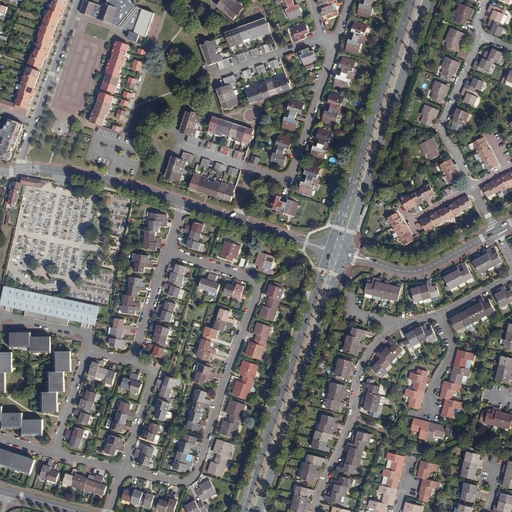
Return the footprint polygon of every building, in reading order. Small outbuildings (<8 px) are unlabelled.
[(59,19),(61,20),(67,0),(52,0),(48,14),(46,14),(38,37),(40,37),(34,53),(33,52),(29,64),(41,68),(45,58),(47,58),(53,41),(51,40),(59,19)] [(107,0),(106,4),(102,3),(101,6),(84,0),(80,13),(119,26),(124,19),(121,18),(122,14),(127,16),(134,6),(129,0),(107,0)] [(232,0),(225,8),(228,10),(226,12),(229,15),(237,4),(232,0)] [(377,5),(367,2),(366,6),(364,5),(359,3),(358,7),(359,9),(357,14),(367,18),(369,13),(371,11),(372,7),(376,9),(377,5)] [(237,17),(244,8),(238,3),(237,4),(229,15),(231,17),(233,15),(237,17)] [(294,6),(291,7),(290,3),(279,7),(281,11),(284,10),(285,13),(287,14),(289,20),(300,16),(298,10),(299,8),(298,5),(294,6)] [(468,16),(470,17),(474,9),(460,3),(456,13),(458,14),(455,21),(464,25),(467,18),(468,16)] [(0,6),(0,18),(4,20),(8,7),(1,4),(0,6)] [(490,18),(500,22),(504,14),(499,12),(500,8),(490,4),(488,11),(492,13),(494,13),(493,16),(491,15),(490,18)] [(333,5),(324,8),(323,9),(324,12),(323,12),(321,15),(322,18),(327,16),(329,19),(339,15),(337,11),(335,12),(333,5)] [(132,17),(139,8),(135,6),(134,6),(127,16),(124,19),(119,26),(122,29),(130,19),(132,17)] [(140,35),(146,37),(154,13),(139,8),(132,17),(133,18),(132,20),(130,19),(122,29),(130,32),(128,39),(137,42),(140,35)] [(499,25),(500,22),(490,18),(487,25),(492,27),(494,28),(493,30),(491,29),(490,32),(500,36),(503,27),(499,25)] [(262,20),(258,21),(264,36),(271,33),(267,22),(264,23),(262,20)] [(253,27),(257,38),(264,36),(258,21),(255,22),(256,26),(253,27)] [(357,33),(355,37),(365,40),(366,37),(363,35),(364,31),(363,30),(365,24),(355,21),(353,26),(351,27),(350,31),(354,32),(357,33)] [(301,36),(304,35),(308,34),(306,29),(305,28),(303,23),(292,27),(294,32),(293,35),(295,38),(291,40),(292,43),(303,39),(301,36)] [(250,41),(257,38),(253,27),(250,28),(248,25),(245,26),(250,41)] [(244,43),(250,41),(245,26),(241,27),(243,31),(240,32),(244,43)] [(457,51),(459,47),(457,46),(459,41),(461,42),(465,34),(451,28),(445,41),(448,42),(446,47),(457,51)] [(232,31),(237,45),(244,43),(240,32),(236,33),(235,29),(232,31)] [(230,48),(237,45),(232,31),(228,32),(229,35),(226,37),(228,43),(230,48)] [(364,44),(365,40),(355,37),(354,41),(351,40),(347,39),(346,43),(347,45),(345,50),(355,53),(357,48),(359,47),(360,43),(364,44)] [(203,52),(216,47),(218,47),(215,40),(203,44),(205,47),(202,48),(203,52)] [(116,41),(112,53),(114,53),(112,60),(110,59),(107,70),(108,71),(102,88),(115,93),(121,75),(120,74),(123,64),(125,65),(127,57),(126,57),(130,45),(116,41)] [(216,47),(203,52),(204,55),(207,54),(208,57),(218,53),(216,47)] [(308,52),(306,48),(296,52),(297,56),(301,55),(302,58),(304,59),(306,65),(316,62),(313,56),(314,54),(313,50),(310,51),(308,52)] [(486,50),(483,58),(493,62),(494,59),(499,61),(503,52),(493,48),(491,52),(486,50)] [(220,69),(224,68),(221,61),(223,60),(220,53),(218,53),(208,57),(209,61),(207,62),(208,65),(218,62),(220,69)] [(455,70),(457,71),(460,62),(447,56),(442,67),(445,68),(441,75),(442,75),(441,76),(442,77),(445,78),(446,77),(450,78),(450,79),(451,79),(454,72),(455,70)] [(343,73),(353,76),(355,72),(351,71),(352,68),(351,66),(353,61),(343,57),(341,62),(340,63),(338,67),(342,68),(345,69),(343,73)] [(493,62),(483,58),(482,61),(483,61),(482,63),(481,62),(476,60),(473,67),(483,72),(484,68),(489,71),(493,62)] [(140,71),(143,62),(136,60),(133,69),(140,71)] [(0,106),(26,116),(36,89),(34,89),(40,71),(28,67),(21,85),(22,85),(21,90),(16,104),(0,98),(0,106)] [(353,76),(343,73),(342,77),(336,74),(334,78),(335,80),(333,86),(344,90),(346,84),(347,83),(349,79),(352,80),(353,76)] [(286,74),(279,77),(284,91),(288,90),(287,86),(290,85),(286,74)] [(134,89),(137,80),(130,77),(127,86),(134,89)] [(234,91),(231,84),(230,85),(227,77),(223,79),(226,86),(217,89),(218,93),(221,92),(222,95),(234,91)] [(273,81),(276,90),(279,89),(280,92),(284,91),(279,77),(272,79),(273,81)] [(467,79),(464,87),(474,91),(476,88),(480,90),(484,81),(474,77),(473,80),(474,81),(474,82),(472,82),(467,79)] [(273,81),(266,84),(271,96),(274,95),(273,92),(276,90),(273,81)] [(444,94),(446,95),(449,87),(436,81),(431,91),(434,92),(431,99),(440,103),(443,96),(444,94)] [(252,87),(257,101),(261,100),(259,97),(263,95),(260,86),(259,84),(252,87)] [(271,96),(266,84),(260,86),(263,95),(266,94),(267,97),(271,96)] [(257,101),(252,87),(245,89),(249,100),(253,99),(254,102),(257,101)] [(474,91),(464,87),(461,95),(466,97),(467,97),(466,99),(465,98),(463,101),(474,106),(477,97),(473,95),(474,91)] [(222,103),(236,97),(234,91),(222,95),(223,98),(220,99),(222,103)] [(96,109),(94,108),(89,122),(102,126),(106,115),(107,116),(114,96),(101,92),(96,109)] [(333,104),(332,108),(341,112),(343,107),(339,106),(340,103),(339,102),(341,95),(331,92),(330,98),(328,98),(327,102),(330,103),(333,104)] [(236,97),(222,103),(223,107),(226,106),(227,109),(239,105),(236,97)] [(283,107),(282,112),(292,115),(294,111),(297,112),(301,113),(302,109),(301,107),(303,102),(291,98),(289,105),(287,105),(286,108),(283,107)] [(433,118),(435,119),(439,111),(425,105),(421,115),(423,116),(421,123),(429,127),(432,120),(433,118)] [(341,112),(332,108),(330,112),(328,111),(324,110),(322,114),(324,116),(322,121),(332,125),(334,119),(335,118),(337,114),(340,115),(341,112)] [(459,108),(455,116),(457,116),(456,118),(454,122),(462,125),(464,121),(466,123),(470,114),(459,108)] [(124,121),(126,113),(119,110),(116,118),(124,121)] [(186,115),(184,118),(197,122),(199,123),(201,117),(189,112),(188,115),(186,115)] [(291,119),(292,115),(282,112),(280,115),(284,117),(282,121),(283,122),(281,128),(293,132),(295,125),(296,125),(297,121),(294,120),(291,119)] [(186,122),(185,126),(195,129),(197,122),(184,118),(183,122),(186,122)] [(215,133),(220,119),(216,118),(215,121),(212,120),(210,127),(209,131),(215,133)] [(13,148),(18,138),(17,138),(18,134),(19,134),(24,124),(10,119),(7,125),(6,125),(5,130),(3,129),(1,135),(5,137),(3,143),(1,146),(0,144),(0,157),(8,160),(11,154),(13,148)] [(223,120),(220,119),(215,133),(222,136),(223,134),(226,124),(222,123),(223,120)] [(229,125),(226,124),(223,134),(230,136),(234,124),(230,122),(229,125)] [(230,136),(236,138),(239,129),(236,127),(237,125),(234,124),(230,136)] [(187,143),(190,144),(193,136),(195,137),(197,130),(195,129),(185,126),(184,129),(181,128),(180,132),(189,135),(187,143)] [(239,129),(236,138),(236,140),(242,142),(247,128),(243,127),(242,130),(239,129)] [(250,129),(247,128),(242,142),(250,144),(253,133),(249,132),(250,129)] [(321,140),(320,144),(330,147),(331,143),(328,142),(329,139),(328,137),(330,131),(320,128),(318,134),(316,134),(315,138),(321,140)] [(271,143),(270,147),(280,151),(282,146),(285,147),(288,148),(289,145),(289,143),(291,137),(279,134),(277,139),(275,140),(274,144),(271,143)] [(474,147),(477,153),(487,147),(486,144),(487,143),(484,137),(473,142),(476,146),(474,147)] [(435,147),(437,146),(433,138),(420,145),(425,155),(427,153),(431,160),(439,155),(436,149),(435,147)] [(330,147),(320,144),(319,148),(316,147),(312,146),(311,150),(312,151),(310,157),(321,160),(323,155),(324,154),(325,150),(329,151),(330,147)] [(280,151),(270,147),(269,151),(272,151),(270,155),(271,157),(269,163),(281,166),(283,161),(285,159),(286,156),(282,155),(279,154),(280,151)] [(487,147),(477,153),(478,154),(480,158),(481,157),(483,160),(483,162),(494,156),(490,149),(489,150),(487,147)] [(174,161),(173,165),(182,167),(184,168),(186,161),(185,161),(187,153),(184,152),(182,160),(172,156),(171,160),(174,161)] [(480,158),(478,154),(474,156),(476,160),(478,159),(480,162),(483,160),(481,157),(480,158)] [(250,163),(257,165),(260,158),(253,155),(250,163)] [(497,163),(494,156),(483,162),(488,171),(497,166),(496,163),(497,163)] [(444,175),(455,170),(453,166),(454,166),(450,159),(440,164),(443,168),(441,169),(444,175)] [(309,180),(318,183),(319,179),(316,178),(317,174),(317,173),(319,167),(308,164),(306,169),(305,170),(304,174),(307,175),(310,176),(309,180)] [(169,166),(168,170),(180,174),(182,167),(173,165),(172,167),(169,166)] [(182,175),(180,174),(168,170),(167,174),(169,175),(168,178),(179,182),(182,175)] [(456,172),(455,170),(444,175),(447,180),(449,179),(451,183),(461,178),(457,171),(456,172)] [(501,178),(507,188),(511,185),(511,184),(511,183),(511,175),(510,172),(503,176),(504,177),(501,178)] [(197,190),(202,175),(195,173),(191,185),(195,186),(193,189),(197,190)] [(202,175),(197,190),(201,191),(202,188),(205,189),(208,180),(209,178),(202,175)] [(26,185),(27,178),(22,177),(21,183),(13,181),(9,204),(10,204),(12,207),(15,205),(16,205),(21,184),(26,185)] [(43,180),(27,178),(26,185),(37,187),(39,186),(42,188),(46,184),(43,180)] [(501,191),(507,188),(501,178),(498,180),(497,179),(491,182),(497,192),(500,190),(501,191)] [(215,182),(208,180),(205,189),(209,191),(207,193),(211,194),(215,182)] [(215,182),(211,194),(214,195),(215,193),(218,194),(222,183),(215,180),(215,182)] [(317,187),(318,183),(309,180),(307,183),(304,182),(301,181),(300,186),(301,187),(299,192),(309,196),(311,190),(312,190),(314,185),(317,187)] [(221,197),(224,199),(229,184),(222,182),(222,183),(218,194),(222,195),(221,197)] [(487,197),(497,192),(491,182),(484,186),(485,187),(482,188),(487,197)] [(229,184),(224,199),(228,200),(229,197),(232,198),(236,186),(229,184)] [(420,190),(425,199),(425,200),(432,197),(431,195),(435,194),(434,192),(430,184),(424,187),(425,188),(420,190)] [(411,195),(416,205),(422,202),(422,201),(425,199),(420,190),(411,195)] [(278,216),(282,205),(278,203),(279,200),(280,197),(276,196),(274,197),(269,195),(265,206),(270,208),(271,210),(275,211),(274,214),(278,216)] [(416,205),(411,195),(407,197),(406,196),(400,199),(405,209),(409,207),(409,209),(416,205)] [(464,197),(458,200),(463,210),(473,205),(468,196),(465,198),(464,197)] [(282,205),(278,216),(282,217),(283,214),(286,215),(288,213),(294,216),(298,205),(292,203),(291,201),(288,200),(287,203),(286,206),(282,205)] [(449,206),(454,216),(460,213),(459,212),(463,210),(458,200),(452,204),(452,205),(449,206)] [(449,219),(454,216),(449,206),(446,208),(445,207),(439,210),(444,220),(448,218),(449,219)] [(433,215),(430,217),(435,226),(441,223),(440,222),(444,220),(439,210),(432,214),(433,215)] [(165,215),(153,213),(150,232),(147,232),(145,249),(157,251),(158,248),(160,248),(161,244),(162,244),(163,240),(156,239),(157,233),(160,234),(161,227),(168,228),(169,223),(167,223),(168,219),(165,219),(165,215)] [(390,223),(393,227),(403,222),(399,215),(398,216),(396,213),(386,218),(389,224),(390,223)] [(430,229),(435,226),(430,217),(427,218),(426,217),(420,221),(425,230),(429,228),(430,229)] [(194,228),(187,225),(184,233),(191,235),(190,240),(187,239),(185,243),(188,244),(187,248),(199,252),(202,244),(198,243),(204,225),(195,222),(194,228)] [(397,231),(399,236),(409,231),(405,223),(404,224),(403,222),(393,227),(395,232),(397,231)] [(412,237),(409,231),(399,236),(404,245),(413,241),(411,237),(412,237)] [(232,255),(237,257),(241,246),(226,241),(221,259),(230,262),(231,258),(232,255)] [(490,250),(487,252),(495,266),(502,262),(496,250),(494,252),(494,253),(492,254),(492,253),(490,250)] [(487,270),(495,266),(487,252),(483,253),(485,257),(482,259),(487,270)] [(270,274),(275,257),(260,253),(257,263),(262,265),(261,268),(260,271),(270,274)] [(151,256),(139,255),(136,272),(145,273),(146,267),(153,268),(154,265),(152,264),(153,260),(151,260),(151,256)] [(479,274),(487,270),(482,259),(477,262),(475,258),(472,260),(479,274)] [(459,270),(465,282),(473,278),(465,263),(461,265),(463,268),(464,269),(462,271),(461,269),(459,270)] [(175,270),(170,268),(169,272),(174,274),(171,282),(176,284),(175,287),(167,285),(166,290),(172,292),(170,297),(177,299),(184,278),(183,277),(186,268),(177,265),(175,270)] [(452,275),(458,286),(465,282),(459,270),(458,267),(453,270),(455,273),(452,275)] [(447,291),(458,286),(452,275),(450,271),(446,274),(448,277),(444,279),(447,285),(448,286),(445,287),(447,291)] [(207,281),(202,279),(199,289),(217,294),(220,285),(215,283),(217,277),(209,275),(207,281)] [(144,279),(132,278),(130,296),(126,295),(124,313),(137,315),(137,311),(140,312),(141,308),(142,308),(143,304),(136,303),(136,297),(139,297),(140,290),(147,291),(148,287),(146,287),(147,283),(144,283),(144,279)] [(373,294),(377,279),(373,278),(372,281),(372,282),(370,282),(371,281),(368,280),(366,293),(373,294)] [(373,294),(382,296),(384,285),(379,283),(380,280),(377,279),(373,294)] [(237,281),(234,280),(231,287),(228,286),(225,294),(240,299),(244,289),(240,287),(242,284),(237,282),(237,281)] [(439,296),(440,295),(436,282),(433,283),(434,285),(432,285),(431,284),(431,280),(427,281),(428,286),(432,298),(439,296)] [(390,299),(393,287),(388,285),(389,282),(385,281),(384,285),(382,296),(390,299)] [(423,300),(419,283),(415,285),(416,289),(411,290),(415,302),(423,300)] [(432,298),(428,286),(424,287),(423,283),(419,283),(423,300),(432,298)] [(274,321),(277,310),(276,310),(277,305),(279,300),(280,300),(281,300),(284,289),(271,284),(268,295),(271,296),(273,297),(271,302),(269,307),(267,307),(264,306),(260,316),(274,321)] [(398,288),(393,287),(390,299),(399,301),(402,285),(399,284),(398,288)] [(98,306),(2,287),(0,299),(0,305),(24,310),(23,317),(67,325),(68,319),(95,325),(98,306)] [(505,288),(502,289),(509,304),(511,302),(511,290),(511,288),(508,290),(509,291),(507,292),(506,291),(505,288)] [(509,304),(502,289),(498,291),(500,294),(495,297),(502,308),(509,304)] [(483,299),(480,301),(488,316),(495,312),(488,300),(485,303),(483,299)] [(474,308),(480,320),(488,316),(480,301),(476,303),(478,306),(474,308)] [(166,308),(160,306),(157,313),(164,315),(162,321),(169,323),(175,305),(168,302),(166,308)] [(472,324),(480,320),(474,308),(470,310),(468,307),(464,309),(472,324)] [(232,312),(220,308),(214,330),(206,327),(196,357),(208,361),(209,357),(212,358),(213,354),(215,355),(216,351),(209,349),(211,342),(210,342),(212,338),(217,340),(220,332),(225,333),(227,327),(234,329),(237,321),(230,319),(232,312)] [(465,328),(472,324),(464,309),(461,311),(463,314),(459,316),(465,328)] [(457,332),(465,328),(459,316),(455,318),(453,315),(449,318),(457,332)] [(127,320),(117,319),(116,330),(115,336),(115,339),(113,339),(112,347),(125,348),(125,344),(128,344),(128,341),(125,340),(125,334),(132,335),(133,327),(126,326),(127,320)] [(256,340),(255,343),(254,346),(250,344),(246,355),(261,360),(266,343),(265,343),(267,338),(268,338),(272,327),(258,323),(255,333),(258,334),(260,335),(258,340),(256,340)] [(157,330),(155,329),(154,332),(156,333),(153,342),(158,343),(157,347),(150,344),(148,349),(154,351),(152,356),(161,359),(165,350),(163,349),(169,329),(159,326),(157,330)] [(426,326),(422,328),(428,339),(430,343),(438,339),(432,327),(429,328),(430,329),(428,330),(427,329),(426,326)] [(350,335),(360,338),(364,339),(364,336),(363,336),(363,334),(365,334),(368,335),(369,331),(353,327),(350,335)] [(412,328),(420,344),(428,339),(422,328),(417,330),(416,327),(412,328)] [(412,348),(420,344),(412,328),(409,330),(411,334),(406,336),(412,348)] [(30,331),(10,331),(10,346),(30,346),(30,351),(51,351),(51,335),(30,335),(30,331)] [(345,343),(362,347),(363,344),(358,342),(360,338),(350,335),(347,335),(345,343)] [(388,347),(388,348),(397,356),(404,350),(391,338),(388,341),(391,344),(392,345),(391,346),(390,345),(388,347)] [(511,342),(506,341),(503,350),(511,351),(511,342)] [(362,347),(345,343),(343,352),(355,355),(357,350),(361,351),(362,347)] [(379,351),(391,363),(397,356),(388,348),(384,352),(381,348),(379,351)] [(458,350),(454,366),(465,369),(467,359),(473,361),(474,354),(458,350)] [(71,351),(57,351),(57,371),(50,371),(50,392),(43,392),(43,412),(57,412),(57,392),(64,392),(64,371),(70,371),(71,351)] [(377,358),(375,360),(385,369),(391,363),(379,351),(376,354),(378,357),(379,358),(378,359),(377,358)] [(12,353),(0,353),(0,392),(5,393),(5,373),(12,373),(12,353)] [(499,365),(511,367),(511,358),(502,356),(499,365)] [(339,358),(337,367),(354,371),(354,367),(350,366),(352,361),(339,358)] [(387,372),(385,369),(375,360),(373,363),(375,365),(372,369),(381,379),(387,372)] [(96,364),(92,362),(88,374),(105,380),(104,384),(112,386),(116,373),(112,372),(113,369),(109,368),(108,371),(102,369),(104,363),(100,361),(100,362),(96,361),(96,364)] [(241,385),(237,383),(233,394),(247,399),(259,366),(244,361),(241,372),(245,373),(244,376),(242,382),(241,385)] [(203,365),(199,364),(198,367),(194,365),(193,370),(197,371),(193,382),(203,385),(205,379),(212,381),(213,377),(212,376),(213,372),(210,371),(212,368),(208,367),(203,365)] [(511,367),(499,365),(497,373),(510,376),(511,372),(511,371),(511,367)] [(450,382),(461,385),(463,376),(468,377),(470,370),(465,369),(454,366),(450,382)] [(354,371),(337,367),(335,375),(336,376),(335,378),(342,379),(342,377),(347,379),(348,374),(353,375),(354,371)] [(415,381),(413,390),(423,393),(427,376),(410,372),(409,380),(415,381)] [(129,380),(124,378),(121,387),(139,393),(142,384),(136,382),(139,376),(131,373),(129,380)] [(511,376),(510,376),(497,373),(495,382),(508,385),(509,380),(511,380),(511,376)] [(165,382),(158,380),(156,388),(163,390),(161,396),(165,397),(163,402),(158,400),(156,408),(152,407),(151,411),(157,413),(155,418),(164,421),(171,399),(170,399),(176,380),(167,377),(165,382)] [(459,392),(461,385),(450,382),(444,381),(440,397),(446,399),(451,400),(453,390),(459,392)] [(332,382),(330,391),(346,395),(347,391),(343,390),(344,385),(332,382)] [(365,392),(369,393),(377,395),(379,386),(364,382),(363,386),(366,386),(367,387),(367,388),(365,388),(365,392)] [(419,410),(423,393),(413,390),(406,389),(405,397),(411,398),(409,407),(419,410)] [(191,411),(190,415),(186,428),(199,432),(200,429),(202,429),(203,425),(204,426),(205,422),(201,421),(199,420),(200,418),(201,414),(200,414),(202,407),(208,409),(211,402),(205,399),(207,393),(197,390),(190,410),(191,411)] [(85,396),(79,394),(78,398),(81,400),(79,408),(83,409),(82,413),(77,411),(76,415),(83,418),(81,423),(90,426),(93,416),(92,416),(99,394),(87,391),(85,396)] [(345,399),(346,395),(330,391),(328,399),(340,402),(341,398),(345,399)] [(364,397),(363,400),(379,404),(381,396),(377,395),(369,393),(368,398),(364,397)] [(344,403),(340,402),(328,399),(325,408),(338,411),(339,408),(338,408),(338,406),(339,406),(343,407),(344,403)] [(451,400),(446,399),(442,416),(452,418),(454,409),(460,411),(462,403),(451,400)] [(379,404),(363,400),(362,404),(366,405),(365,411),(377,414),(379,404)] [(228,425),(223,423),(220,434),(234,439),(245,405),(231,401),(227,412),(231,413),(228,422),(228,425)] [(130,404),(121,402),(115,422),(112,421),(109,428),(122,432),(123,428),(125,429),(126,426),(124,425),(125,419),(132,421),(134,413),(128,411),(130,404)] [(2,407),(0,406),(0,421),(2,421),(3,428),(22,428),(22,435),(42,434),(42,419),(22,420),(22,413),(2,413),(2,407)] [(485,423),(494,425),(498,409),(494,408),(493,411),(493,413),(491,412),(491,411),(488,410),(485,423)] [(494,425),(502,427),(505,415),(500,414),(501,410),(498,409),(494,425)] [(509,416),(505,415),(502,427),(510,429),(511,426),(511,420),(511,412),(510,412),(509,416)] [(323,414),(321,423),(338,427),(339,423),(335,423),(336,418),(323,414)] [(418,438),(425,440),(430,423),(413,419),(410,430),(420,432),(418,438)] [(150,429),(143,427),(141,434),(144,435),(143,439),(155,443),(158,435),(159,435),(161,427),(151,423),(150,429)] [(318,431),(332,435),(333,432),(331,432),(332,430),(333,430),(336,431),(338,427),(321,423),(318,431)] [(446,427),(430,423),(425,440),(433,442),(434,436),(443,438),(446,427)] [(74,433),(68,431),(65,439),(71,441),(69,447),(79,450),(85,431),(75,428),(74,433)] [(333,435),(332,435),(318,431),(316,431),(314,439),(326,442),(327,438),(331,439),(333,435)] [(354,435),(353,439),(367,442),(370,443),(372,435),(359,432),(358,436),(354,435)] [(197,438),(185,434),(179,452),(178,452),(173,469),(185,473),(186,470),(188,470),(189,466),(190,467),(191,462),(184,460),(186,454),(187,454),(189,448),(196,450),(197,446),(196,446),(198,442),(196,442),(197,438)] [(122,439),(111,435),(109,443),(105,454),(114,457),(117,449),(123,451),(124,448),(123,447),(124,443),(121,442),(122,439)] [(325,447),(326,442),(314,439),(311,447),(328,452),(329,448),(325,447)] [(367,442),(353,439),(352,442),(354,442),(353,444),(352,443),(349,443),(348,446),(364,450),(365,451),(367,442)] [(217,458),(218,459),(217,464),(215,463),(212,462),(208,473),(222,477),(225,467),(223,466),(225,461),(227,461),(232,445),(218,440),(214,451),(219,452),(218,454),(217,458)] [(144,452),(137,450),(134,457),(142,459),(140,464),(149,468),(155,449),(146,446),(144,452)] [(350,451),(349,456),(362,459),(364,450),(348,446),(347,446),(346,450),(350,451)] [(0,463),(30,474),(35,460),(0,449),(0,463)] [(467,451),(465,460),(481,464),(482,460),(478,459),(479,454),(467,451)] [(309,453),(307,463),(317,465),(320,466),(321,463),(320,463),(320,461),(322,461),(325,462),(326,458),(309,453)] [(389,470),(400,473),(404,457),(387,453),(385,460),(391,461),(389,470)] [(344,459),(343,463),(355,466),(359,467),(362,459),(349,456),(347,460),(344,459)] [(463,468),(475,471),(476,467),(480,467),(481,464),(465,460),(463,468)] [(417,477),(423,478),(427,480),(430,470),(436,472),(438,465),(421,461),(417,477)] [(304,462),(302,470),(318,474),(319,471),(315,470),(317,465),(307,463),(304,462)] [(355,466),(343,463),(342,462),(341,466),(343,466),(342,468),(341,468),(338,467),(337,470),(353,474),(355,466)] [(48,466),(44,465),(40,476),(57,482),(60,473),(53,471),(56,464),(52,463),(52,464),(49,463),(48,466)] [(71,475),(66,473),(63,482),(84,489),(85,489),(104,495),(107,486),(101,484),(103,477),(96,475),(93,482),(87,479),(86,484),(82,482),(84,477),(76,474),(78,470),(74,468),(71,475)] [(387,477),(385,487),(396,489),(400,473),(389,470),(383,468),(382,476),(387,477)] [(475,471),(463,468),(461,477),(477,481),(478,477),(474,476),(475,471)] [(511,478),(511,470),(504,468),(503,472),(506,473),(505,477),(511,478)] [(318,474),(302,470),(299,479),(312,483),(313,477),(317,478),(318,474)] [(333,480),(332,483),(348,487),(351,479),(338,476),(337,479),(338,479),(338,481),(336,481),(333,480)] [(511,488),(511,478),(505,477),(504,482),(501,481),(500,485),(511,488)] [(427,480),(423,478),(419,494),(429,497),(431,488),(437,490),(439,482),(427,480)] [(200,486),(202,490),(202,491),(198,493),(201,500),(206,497),(206,499),(217,493),(210,480),(200,486)] [(462,491),(478,495),(479,491),(475,491),(477,486),(465,482),(462,491)] [(343,495),(346,496),(348,487),(332,483),(331,487),(336,488),(334,493),(343,495)] [(130,492),(125,490),(121,499),(143,507),(143,506),(151,508),(154,497),(151,495),(152,492),(148,491),(145,500),(142,499),(143,493),(135,490),(136,486),(132,485),(130,492)] [(297,485),(295,494),(307,497),(308,497),(309,494),(308,494),(308,492),(309,492),(312,493),(313,489),(297,485)] [(381,503),(386,504),(392,506),(396,489),(385,487),(379,485),(378,492),(383,494),(381,503)] [(477,499),(478,495),(462,491),(460,499),(473,503),(474,500),(473,499),(473,497),(475,498),(477,499)] [(341,504),(343,495),(334,493),(330,492),(329,495),(330,495),(330,497),(328,497),(325,496),(324,500),(341,504)] [(499,501),(511,505),(511,503),(511,496),(498,492),(497,496),(501,497),(499,501)] [(307,497),(295,494),(293,502),(309,506),(310,503),(306,502),(307,497)] [(165,503),(160,501),(157,509),(166,511),(169,511),(174,511),(178,502),(174,500),(175,498),(167,496),(165,503)] [(374,508),(372,511),(383,511),(386,504),(381,503),(369,500),(367,507),(374,508)] [(202,503),(197,506),(196,504),(195,501),(184,507),(186,511),(202,511),(206,510),(202,503)] [(509,511),(511,505),(499,501),(498,506),(495,505),(494,509),(505,511),(509,511)] [(308,511),(309,506),(293,502),(290,511),(303,511),(304,509),(308,511)] [(405,502),(402,511),(413,511),(414,511),(415,511),(419,511),(421,506),(405,502)]
